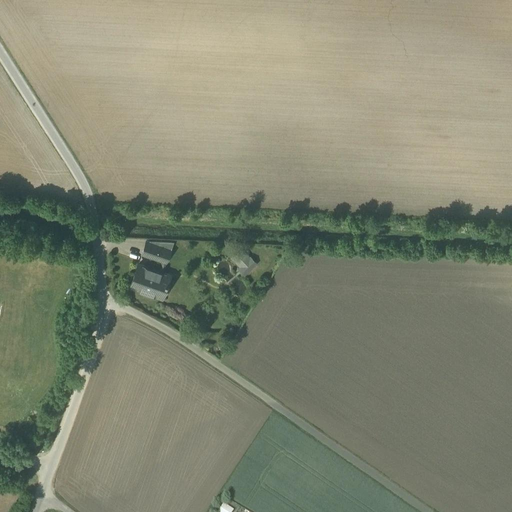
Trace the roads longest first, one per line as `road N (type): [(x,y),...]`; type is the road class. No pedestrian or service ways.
road 1 (unclassified): [(424,511),(186,344),(103,304)]
road 2 (unclassified): [(0,53),(83,186),(103,304)]
road 3 (unclassified): [(103,304),(51,467)]
